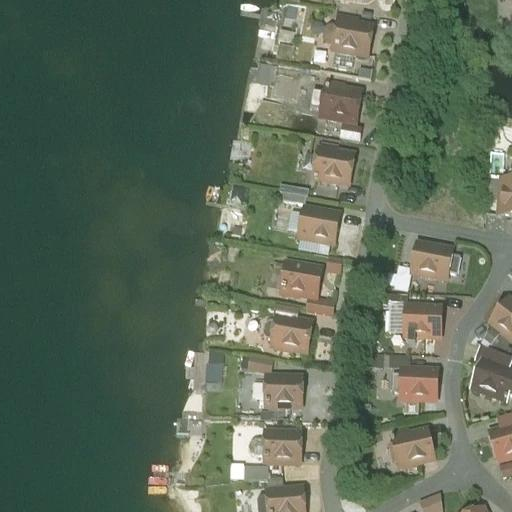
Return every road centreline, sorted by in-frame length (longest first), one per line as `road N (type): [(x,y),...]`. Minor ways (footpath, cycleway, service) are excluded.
road 1 (residential): [(374,214),(332,446),(333,511)]
road 2 (residential): [(505,243),(454,370),(452,401),(468,468)]
road 3 (residential): [(413,0),(374,214)]
road 4 (residential): [(374,214),(505,243)]
